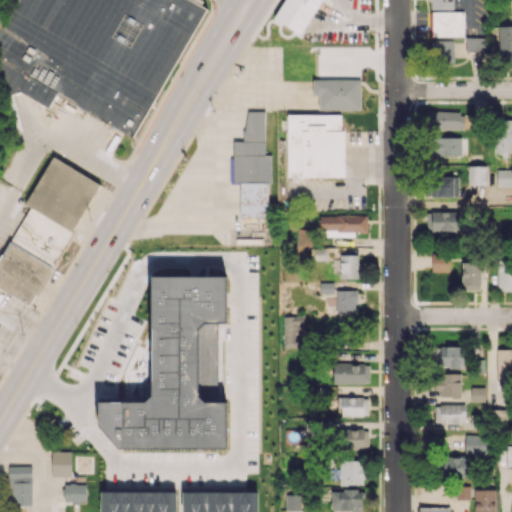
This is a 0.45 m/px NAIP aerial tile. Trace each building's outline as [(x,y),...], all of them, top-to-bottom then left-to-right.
[(0,15),(8,0),(191,0),(205,8),(131,138),(59,97),(51,110),(0,80),(0,15)] [(320,0),(284,0),(273,18),(300,34),(320,0)] [(452,0),(429,0),(430,9),(453,9),(452,0)] [(463,36),(464,11),(431,11),(431,36),(463,36)] [(499,53),(511,53),(511,24),(498,24),(499,53)] [(465,50),(483,51),(484,37),(466,36),(465,50)] [(431,41),(430,60),(452,61),(453,56),(465,57),(465,41),(431,41)] [(360,79),(312,79),(312,95),(318,95),(318,109),(360,109),(360,79)] [(264,155),(263,110),(244,111),(245,140),(232,141),(233,181),(271,180),(270,155),(264,155)] [(465,129),(465,111),(427,110),(426,128),(465,129)] [(286,176),(343,177),(344,114),(287,114),(286,176)] [(511,152),(511,118),(494,119),(495,153),(511,152)] [(466,156),(466,137),(437,136),(437,155),(466,156)] [(97,181),(50,156),(25,204),(28,206),(0,258),(0,288),(32,305),(97,181)] [(485,187),(486,165),(468,165),(467,187),(485,187)] [(511,168),(497,169),(497,186),(511,185),(511,168)] [(428,197),(459,196),(458,176),(428,177),(428,197)] [(267,182),(240,182),(239,217),(267,217),(267,182)] [(455,212),(427,211),(426,231),(455,231),(455,212)] [(367,215),(319,215),(319,231),(367,230),(367,215)] [(311,251),(311,260),(325,259),(325,250),(311,251)] [(431,271),(449,271),(449,254),(431,253),(431,271)] [(357,254),(339,254),(339,259),(333,259),(333,272),(339,272),(339,278),(358,278),(357,254)] [(511,290),(511,260),(497,260),(497,290),(511,290)] [(480,290),(480,261),(461,261),(462,290),(480,290)] [(333,293),(333,283),(320,282),(319,293),(333,293)] [(357,290),(336,289),(335,312),(356,312),(357,290)] [(462,368),(463,347),(442,346),(441,368),(462,368)] [(496,381),(511,381),(511,349),(497,349),(496,381)] [(332,382),(368,383),(369,363),(333,363),(332,382)] [(437,397),(460,396),(459,373),(436,374),(437,397)] [(485,387),(471,387),(470,401),(484,401),(485,387)] [(368,416),(368,397),(339,396),(339,415),(368,416)] [(465,404),(434,404),(434,423),(465,423),(465,404)] [(506,423),(505,409),(490,409),(491,423),(506,423)] [(368,448),(369,429),(336,428),(336,447),(368,448)] [(487,435),(465,434),(464,453),(487,454),(487,435)] [(70,476),(71,451),(52,451),(51,475),(70,476)] [(467,476),(466,456),(443,457),(443,477),(467,476)] [(339,484),(364,485),(365,460),(340,459),(339,484)] [(31,465),(8,466),(8,481),(31,481),(31,465)] [(11,504),(31,505),(32,482),(12,481),(11,504)] [(64,501),(85,501),(86,484),(64,483),(64,501)] [(470,486),(456,485),(455,499),(470,499),(470,486)] [(331,489),(331,510),(362,511),(362,490),(331,489)] [(494,511),(494,489),(474,489),(474,511),(494,511)] [(285,509),(300,510),(301,494),(285,494),(285,509)]
